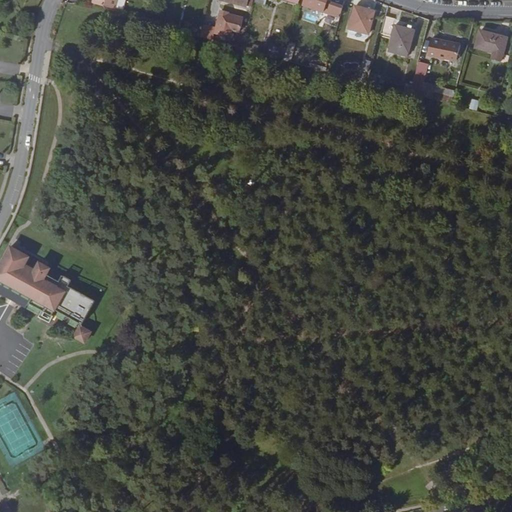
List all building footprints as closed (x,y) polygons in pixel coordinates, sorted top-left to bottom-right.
[(100,0),(99,5),(117,10),(119,0),(100,0)] [(340,17),(343,5),(328,1),(328,0),(305,0),(303,5),(340,17)] [(375,12),(354,6),(348,29),(369,35),(375,12)] [(203,26),(200,38),(212,41),(213,36),(218,37),(229,40),(231,32),(238,34),(242,20),(230,17),(230,15),(219,11),(214,28),(203,26)] [(394,19),(385,17),(380,34),(390,36),(394,19)] [(415,31),(395,25),(389,48),(409,53),(415,31)] [(507,38),(479,31),(475,48),(492,53),(491,60),(501,62),(507,38)] [(462,45),(431,38),(426,55),(457,63),(462,45)] [(427,64),(418,62),(409,93),(419,95),(427,64)] [(451,104),(455,90),(425,82),(421,96),(451,104)] [(471,98),(469,108),(477,110),(479,100),(471,98)] [(35,237),(30,246),(38,251),(43,242),(35,237)] [(32,255),(11,244),(0,265),(0,291),(41,313),(39,316),(48,321),(55,308),(79,321),(72,333),(85,340),(92,327),(82,322),(95,297),(48,272),(52,266),(39,259),(36,266),(29,262),(32,255)]
